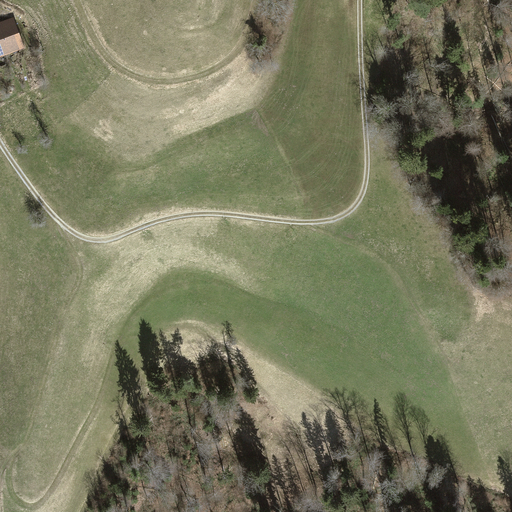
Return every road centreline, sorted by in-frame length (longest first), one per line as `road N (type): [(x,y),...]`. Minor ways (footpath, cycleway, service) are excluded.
road 1 (track): [(357,0),(364,187),(336,220),(215,213),(92,237),(52,215),(0,144)]
road 2 (track): [(5,453),(10,488),(24,504),(52,489),(99,399),(116,344),(136,318),(188,288)]
road 3 (track): [(77,0),(90,34),(115,64),(140,80),(178,83),(213,73),(231,57),(258,0)]
road 4 (track): [(52,215),(74,255),(75,290),(20,439),(0,450)]
